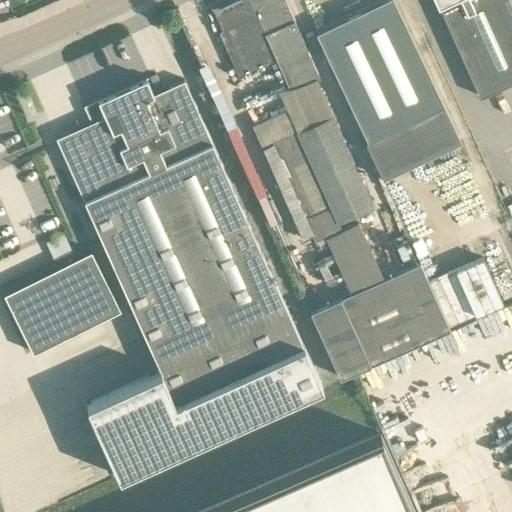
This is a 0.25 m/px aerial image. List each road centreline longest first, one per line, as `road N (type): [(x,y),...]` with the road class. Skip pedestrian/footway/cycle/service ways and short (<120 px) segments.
road 1 (unknown): [(414,0),(480,131),(511,149)]
road 2 (unclassified): [(0,53),(120,0)]
